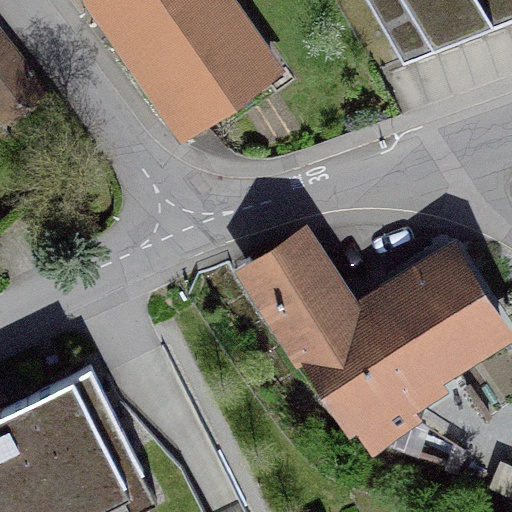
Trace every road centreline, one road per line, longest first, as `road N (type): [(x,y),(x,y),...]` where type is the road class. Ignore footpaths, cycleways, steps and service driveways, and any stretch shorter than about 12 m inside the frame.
road 1 (residential): [(20,0),(184,228)]
road 2 (residential): [(184,228),(417,160)]
road 3 (residential): [(0,319),(184,228)]
